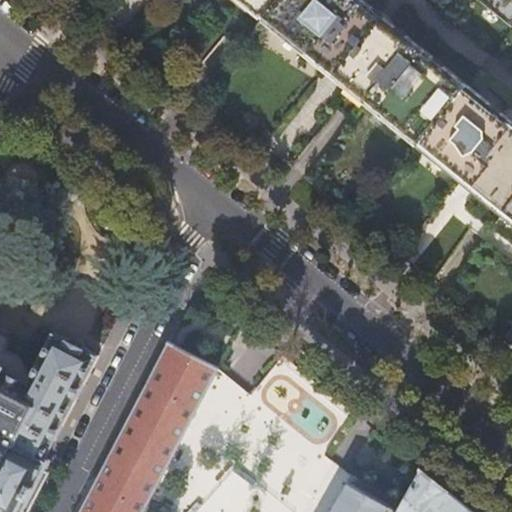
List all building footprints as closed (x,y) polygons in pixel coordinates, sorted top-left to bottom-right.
[(248,0),(267,16),(280,0),(248,0)] [(366,0),(280,0),(267,16),(339,74),(422,142),(470,84),(366,0)] [(511,0),(489,0),(511,18),(511,0)] [(511,118),(470,84),(422,142),(511,215),(511,118)] [(95,306),(91,308),(88,312),(90,317),(94,319),(98,318),(101,313),(100,309),(95,306)] [(47,457),(100,356),(89,350),(89,349),(68,338),(68,339),(58,334),(32,382),(4,368),(5,366),(0,364),(0,510),(3,511),(24,511),(52,460),(47,457)] [(399,511),(401,510),(351,482),(333,511),(145,511),(220,366),(172,341),(82,511),(399,511)] [(479,511),(425,467),(401,510),(399,511),(479,511)]
